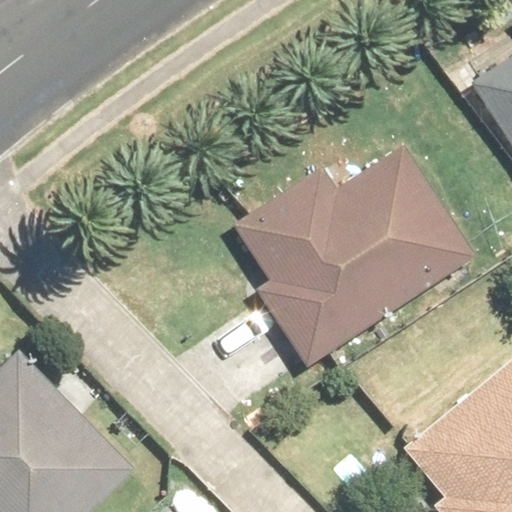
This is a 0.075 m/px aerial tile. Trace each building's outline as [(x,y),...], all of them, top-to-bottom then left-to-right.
[(511,23),(507,27),(511,35),(511,55),(466,85),(511,156),(511,23)] [(305,165),(218,223),(255,279),(242,287),(297,370),(466,257),(388,140),(319,186),(305,165)] [(390,331),(337,374),(382,430),(435,388),(390,331)] [(511,511),(511,357),(499,344),(391,444),(437,495),(423,507),(428,511),(511,511)] [(0,511),(77,511),(122,470),(5,347),(0,352),(0,511)]
